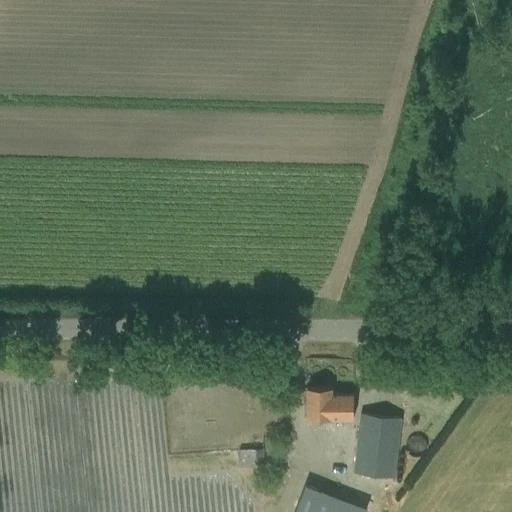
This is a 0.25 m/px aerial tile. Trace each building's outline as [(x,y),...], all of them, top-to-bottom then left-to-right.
[(353,419),(353,414),(353,394),(331,394),(331,387),(307,387),(306,407),(306,419),(353,419)] [(441,388),(412,429),(431,443),(461,402),(441,388)] [(353,471),(394,475),(401,417),(360,412),(353,471)] [(255,449),(239,449),(239,465),(255,465),(255,449)] [(305,484),(294,511),(365,511),(367,508),(305,484)] [(256,511),(256,487),(236,487),(236,511),(256,511)]
